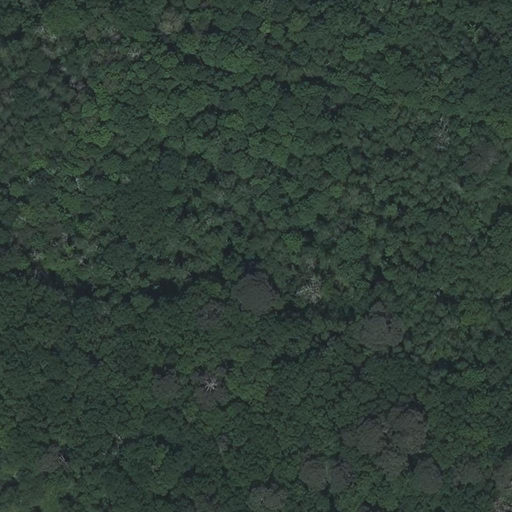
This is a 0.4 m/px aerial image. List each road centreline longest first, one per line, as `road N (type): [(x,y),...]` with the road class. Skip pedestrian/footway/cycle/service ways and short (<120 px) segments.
road 1 (unknown): [(511,169),(479,229),(491,375),(408,411),(296,414),(170,387),(129,407),(97,408)]
road 2 (unknown): [(511,144),(86,36),(56,37),(38,21),(0,12)]
